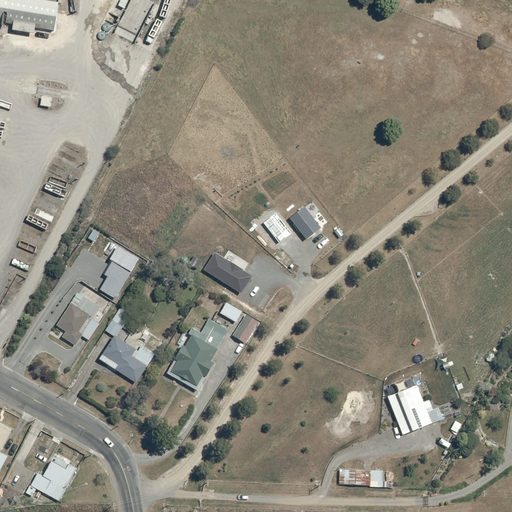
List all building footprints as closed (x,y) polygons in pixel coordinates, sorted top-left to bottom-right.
[(58,4),(32,0),(0,0),(0,23),(54,32),(58,4)] [(77,277),(68,271),(59,285),(67,291),(77,277)] [(60,326),(68,331),(63,338),(77,347),(84,337),(90,341),(101,325),(93,319),(100,309),(104,311),(111,300),(85,283),(72,303),(74,304),(60,326)] [(240,312),(223,303),(217,314),(234,323),(240,312)] [(122,305),(106,330),(114,335),(100,358),(138,382),(156,353),(146,347),(153,335),(138,326),(128,343),(127,342),(131,335),(124,330),(121,336),(119,334),(133,311),(122,305)] [(255,323),(243,315),(236,326),(229,337),(242,344),(255,323)] [(185,343),(168,373),(199,390),(216,362),(214,361),(231,330),(210,318),(203,330),(194,325),(189,334),(193,336),(188,345),(185,343)] [(398,436),(444,418),(442,413),(438,415),(435,408),(431,409),(427,400),(429,399),(420,376),(402,383),(404,389),(393,393),(392,391),(383,395),(398,436)] [(0,473),(3,469),(11,455),(4,451),(16,429),(0,420),(0,473)] [(456,434),(461,425),(453,421),(448,430),(456,434)] [(77,449),(71,460),(55,452),(44,474),(38,471),(26,492),(34,496),(38,488),(63,501),(81,467),(87,456),(77,449)] [(372,469),(340,468),(338,468),(338,485),(372,485),(372,469)]
